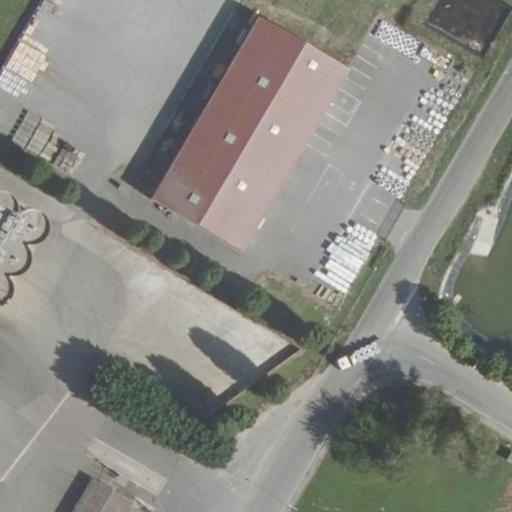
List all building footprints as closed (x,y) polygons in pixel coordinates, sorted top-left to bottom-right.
[(339,55),(250,4),(144,187),(233,238),(339,55)] [(181,100),(195,74),(177,64),(163,91),(181,100)] [(0,266),(4,266),(11,262),(16,255),(17,248),(16,241),(14,235),(20,234),(27,230),(33,224),(34,216),(32,208),(27,202),(21,199),(13,198),(5,200),(2,194),(0,191),(0,266)] [(314,295),(340,307),(368,245),(342,233),(314,295)] [(511,435),(505,431),(499,440),(511,447),(511,435)] [(119,511),(130,494),(93,472),(69,511),(119,511)]
